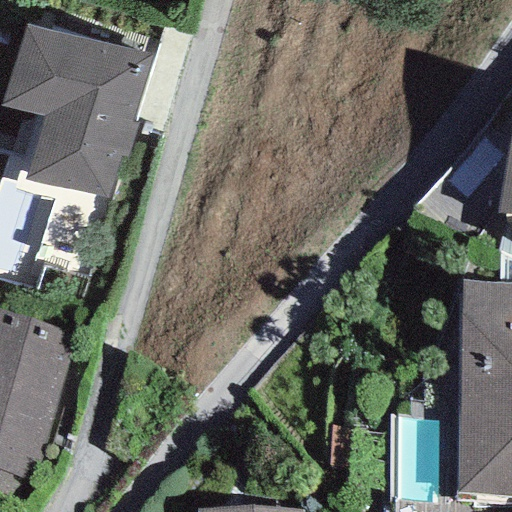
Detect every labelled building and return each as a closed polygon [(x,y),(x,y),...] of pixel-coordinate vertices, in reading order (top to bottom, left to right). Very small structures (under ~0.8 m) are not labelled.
[(27,172),(24,180),(106,198),(120,156),(127,157),(137,125),(132,123),(152,55),(26,24),(0,102),(0,106),(41,116),(21,171),(27,172)] [(511,120),(494,213),(511,216),(511,120)] [(511,281),(462,279),(459,491),(511,495),(511,281)] [(75,334),(0,310),(0,469),(32,479),(75,334)] [(347,466),(348,427),(331,427),(330,466),(347,466)]
